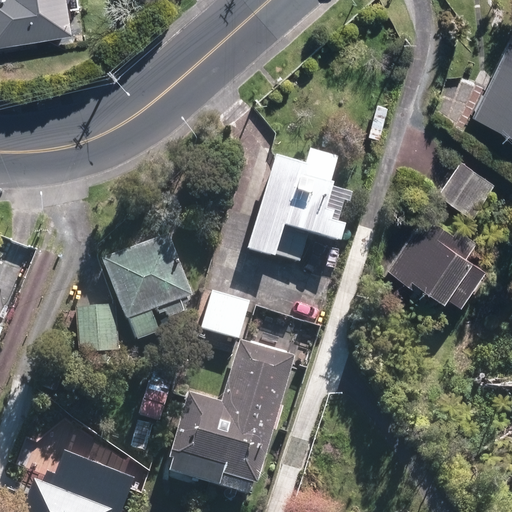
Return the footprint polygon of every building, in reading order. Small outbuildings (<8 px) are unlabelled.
[(0,0),(0,45),(69,35),(64,0),(0,0)] [(511,83),(494,119),(511,128),(511,83)] [(300,169),(278,163),(253,246),(271,251),(280,221),(317,232),(329,191),(297,181),(300,169)] [(489,184),(460,165),(443,190),(472,209),(489,184)] [(431,223),(398,269),(434,294),(467,248),(431,223)] [(163,242),(106,264),(127,318),(184,295),(163,242)] [(322,280),(230,252),(218,291),(310,319),(322,280)] [(110,312),(80,315),(84,350),(114,347),(110,312)] [(240,344),(221,409),(195,401),(178,458),(255,480),(271,424),(291,359),(240,344)] [(162,418),(172,386),(149,379),(139,410),(162,418)] [(147,449),(155,424),(139,419),(131,444),(147,449)]
